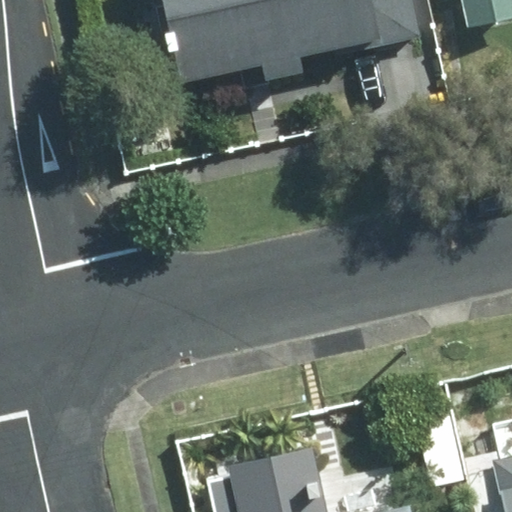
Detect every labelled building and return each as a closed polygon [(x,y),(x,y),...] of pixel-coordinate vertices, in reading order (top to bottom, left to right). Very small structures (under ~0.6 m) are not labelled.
[(350,54),(339,0),(164,0),(170,24),(241,9),(253,66),(293,58),(294,66),(350,54)] [(409,23),(404,0),(362,0),(368,31),(409,23)] [(511,0),(469,0),(476,25),(511,17),(511,0)] [(413,511),(409,490),(348,503),(350,511),(325,511),(310,438),(211,458),(222,511),(413,511)] [(472,480),(479,511),(511,511),(511,461),(501,464),(503,473),(472,480)]
